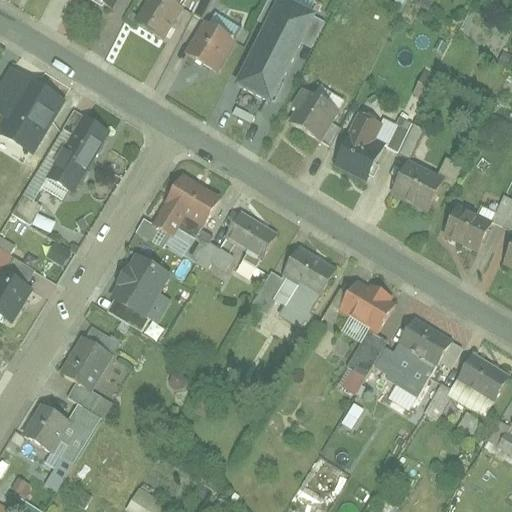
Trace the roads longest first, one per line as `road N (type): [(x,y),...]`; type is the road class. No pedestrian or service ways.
road 1 (residential): [(511,330),(187,131)]
road 2 (residential): [(0,430),(187,131)]
road 3 (residential): [(187,131),(0,17)]
